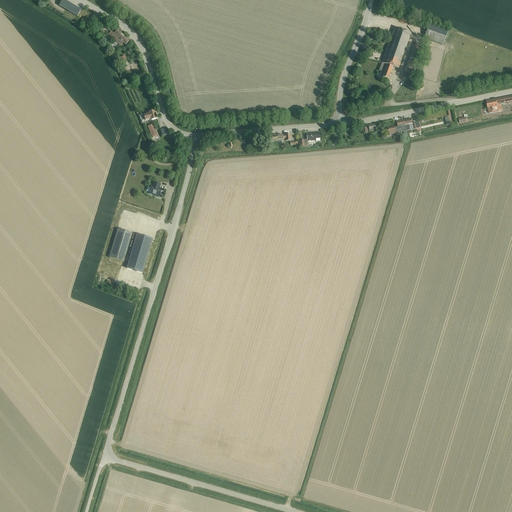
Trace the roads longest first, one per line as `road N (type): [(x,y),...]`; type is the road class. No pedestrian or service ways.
road 1 (tertiary): [(104,457),(196,137)]
road 2 (tertiary): [(295,511),(104,457)]
road 3 (tertiary): [(196,137),(166,122),(133,36),(79,0)]
road 4 (unclassified): [(338,124),(511,92)]
road 5 (unclassified): [(196,137),(338,124)]
road 6 (unclassified): [(338,124),(343,78),(371,0)]
